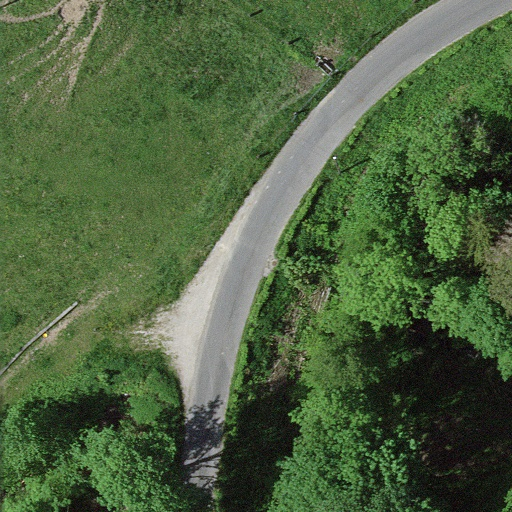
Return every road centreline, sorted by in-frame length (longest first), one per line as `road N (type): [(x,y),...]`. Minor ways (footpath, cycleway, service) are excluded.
road 1 (unclassified): [(477,0),(367,78),(306,147),(253,234),(218,340),(193,511)]
road 2 (track): [(419,511),(392,484),(366,367),(373,298),(400,254),(464,213),(511,195)]
